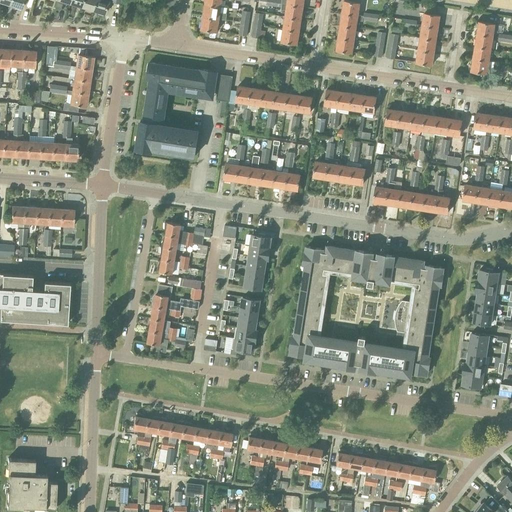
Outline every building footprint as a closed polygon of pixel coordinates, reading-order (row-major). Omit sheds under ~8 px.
[(11,0),(10,5),(22,9),(24,0),(11,0)] [(83,0),(81,7),(93,10),(96,0),(83,0)] [(120,2),(120,0),(96,0),(93,10),(105,14),(109,0),(120,2)] [(346,0),(344,13),(359,16),(361,3),(358,3),(349,1),(346,0)] [(286,17),(302,19),(304,7),(288,5),(288,4),(282,3),(282,7),(282,9),(288,10),(286,17)] [(206,4),(204,17),(220,19),(224,19),(227,20),(227,14),(225,13),(221,13),(222,7),(206,4)] [(241,23),(249,24),(251,11),(243,10),(241,23)] [(256,12),(254,24),(262,26),(264,13),(256,12)] [(364,20),(371,21),(372,13),(365,12),(364,20)] [(342,25),(357,28),(358,20),(363,21),(364,16),(359,16),(344,13),(342,25)] [(378,22),(379,14),(372,13),(371,21),(378,22)] [(424,25),(439,28),(441,16),(426,13),(424,25)] [(217,32),(220,19),(204,17),(202,29),(217,32)] [(300,32),(302,19),(286,17),(284,29),(300,32)] [(401,26),(408,27),(409,19),(402,18),(401,26)] [(409,19),(408,27),(415,28),(416,20),(409,19)] [(478,34),(494,36),(496,24),(480,21),(478,34)] [(247,36),(249,24),(241,23),(240,35),(247,36)] [(262,28),(262,26),(254,24),(252,37),(260,38),(262,28)] [(340,37),(355,40),(357,28),(342,25),(340,37)] [(437,40),(439,28),(424,25),(422,38),(437,40)] [(298,44),(300,32),(284,29),(282,41),(298,44)] [(376,44),(384,45),(386,32),(379,31),(376,44)] [(389,45),(397,46),(399,34),(391,33),(389,45)] [(492,49),(494,36),(478,34),(476,46),(492,49)] [(340,37),(337,50),(353,52),(355,40),(340,37)] [(435,53),(437,40),(422,38),(419,50),(435,53)] [(376,44),(374,55),(382,57),(384,45),(376,44)] [(395,59),(397,46),(389,45),(387,58),(395,59)] [(490,61),(492,49),(476,46),(474,58),(490,61)] [(0,64),(10,65),(11,50),(0,49),(0,64)] [(23,66),(24,51),(11,50),(10,65),(17,66),(17,71),(19,71),(22,72),(23,66)] [(433,65),(435,53),(419,50),(417,62),(433,65)] [(24,51),(23,66),(35,67),(36,52),(24,51)] [(76,67),(92,69),(93,57),(78,54),(76,67)] [(474,58),(472,71),(482,72),(482,76),(487,77),(489,66),(490,61),(474,58)] [(63,60),(55,59),(53,67),(62,69),(63,60)] [(71,66),(72,62),(63,60),(62,69),(71,70),(71,66)] [(217,72),(216,71),(216,74),(211,74),(211,71),(201,69),(201,70),(178,67),(178,70),(173,69),(173,66),(163,64),(163,67),(158,67),(158,64),(150,62),(150,64),(148,64),(147,70),(149,70),(148,78),(151,79),(149,87),(152,88),(151,93),(149,92),(146,109),(149,109),(148,114),(145,114),(144,121),(141,120),(139,136),(141,137),(141,142),(138,141),(137,149),(138,149),(138,151),(144,152),(145,150),(153,151),(153,150),(159,151),(160,148),(165,149),(164,152),(171,153),(172,150),(177,151),(176,153),(183,155),(184,152),(189,153),(188,155),(195,156),(199,134),(159,127),(165,87),(214,95),(217,72)] [(90,81),(92,69),(76,67),(74,79),(90,81)] [(18,80),(26,80),(27,72),(23,71),(23,72),(22,72),(19,71),(18,80)] [(221,75),(217,99),(228,101),(232,77),(221,75)] [(88,94),(90,81),(74,79),(72,91),(88,94)] [(18,88),(25,89),(26,89),(26,80),(18,80),(18,88)] [(60,85),(51,84),(50,92),(58,93),(60,85)] [(67,95),(67,94),(67,91),(68,91),(68,86),(60,85),(58,93),(67,95)] [(248,109),(251,88),(239,86),(236,102),(243,103),(242,111),(244,111),(245,108),(248,109)] [(11,101),(12,88),(6,87),(4,101),(11,101)] [(261,105),(263,90),(251,88),(248,109),(252,109),(260,110),(261,105)] [(327,89),(325,105),(332,106),(331,112),(332,112),(337,113),(338,107),(340,91),(327,89)] [(40,103),(41,91),(33,90),(32,102),(40,103)] [(273,107),(276,92),(263,90),(261,105),(273,107)] [(67,94),(72,95),(71,104),(86,106),(88,94),(72,91),(68,91),(67,91),(67,94)] [(350,109),(352,93),(340,91),(338,107),(350,109)] [(286,109),(288,93),(276,92),(273,107),(286,109)] [(298,111),(300,95),(288,93),(286,109),(298,111)] [(352,93),(350,109),(362,111),(365,95),(352,93)] [(300,95),(298,111),(310,113),(313,97),(300,95)] [(365,95),(362,111),(375,113),(377,97),(365,95)] [(19,111),(18,117),(21,117),(22,112),(31,112),(31,106),(19,105),(18,109),(18,111),(19,111)] [(243,115),(251,116),(252,109),(248,109),(245,108),(244,111),(243,115)] [(398,126),(401,111),(388,109),(386,124),(398,126)] [(411,128),(413,112),(401,111),(398,126),(411,128)] [(269,112),(267,119),(274,121),(276,114),(269,112)] [(332,112),(331,119),(339,120),(340,113),(337,113),(332,112)] [(411,128),(423,130),(425,114),(413,112),(411,128)] [(477,112),(475,128),(476,128),(475,135),(481,135),(482,129),(487,130),(489,114),(477,112)] [(438,116),(425,114),(423,130),(435,132),(438,116)] [(499,132),(502,116),(489,114),(487,130),(486,135),(491,135),(492,130),(499,132)] [(251,117),(251,116),(243,115),(242,123),(250,124),(251,117)] [(292,115),(291,123),(299,124),(300,116),(292,115)] [(358,115),(357,122),(364,124),(365,117),(358,115)] [(448,134),(450,118),(438,116),(435,132),(448,134)] [(511,133),(511,131),(511,117),(502,116),(499,132),(511,133)] [(14,117),(14,126),(22,126),(22,118),(21,117),(18,117),(14,117)] [(450,118),(448,134),(460,136),(462,120),(450,118)] [(274,121),(267,119),(266,126),(273,128),(274,121)] [(331,119),(330,127),(338,128),(339,120),(331,119)] [(64,120),(63,129),(71,129),(72,121),(64,120)] [(357,122),(355,136),(362,137),(364,124),(357,122)] [(291,123),(290,131),(298,132),(299,124),(291,123)] [(15,156),(28,157),(29,141),(23,141),(23,134),(21,134),(22,126),(14,126),(13,134),(17,134),(16,140),(15,156)] [(66,144),(65,159),(78,160),(79,144),(72,144),(73,137),(71,137),(71,129),(63,129),(63,137),(67,138),(66,144)] [(394,131),(393,138),(400,139),(401,132),(394,131)] [(227,132),(225,144),(232,145),(232,138),(239,139),(239,133),(227,132)] [(418,135),(417,142),(424,143),(425,136),(418,135)] [(482,135),(481,141),(482,141),(482,142),(489,143),(490,136),(482,135)] [(393,138),(392,146),(399,147),(400,139),(393,138)] [(442,139),(441,146),(449,147),(450,140),(442,139)] [(15,156),(16,140),(4,140),(3,155),(15,156)] [(28,157),(40,158),(41,142),(29,141),(28,157)] [(40,158),(52,158),(53,143),(41,142),(40,158)] [(328,142),(327,149),(335,151),(336,143),(328,142)] [(385,143),(379,142),(378,142),(376,152),(383,153),(385,143)] [(417,142),(416,150),(421,150),(423,151),(424,143),(417,142)] [(52,158),(65,159),(66,144),(53,143),(52,158)] [(238,144),(237,151),(244,153),(245,146),(238,144)] [(366,154),(373,156),(374,146),(368,145),(366,154)] [(440,153),(448,154),(449,147),(441,146),(440,153)] [(263,148),(262,155),(269,156),(270,149),(263,148)] [(327,149),(326,156),(330,157),(334,158),(334,157),(335,151),(327,149)] [(235,158),(243,160),(244,153),(237,151),(235,158)] [(287,152),(286,159),(294,161),(295,153),(287,152)] [(359,155),(351,153),(350,160),(357,162),(359,155)] [(262,184),(264,169),(259,168),(260,156),(254,155),(252,167),(249,182),(262,184)] [(262,155),(261,162),(268,163),(269,156),(262,155)] [(329,163),(326,178),(338,180),(341,165),(335,164),(336,157),(334,157),(334,158),(330,157),(329,163)] [(285,167),(292,168),(294,161),(286,159),(285,167)] [(375,171),(381,172),(383,160),(377,159),(375,171)] [(326,178),(329,163),(316,161),(314,177),(326,178)] [(354,167),(354,162),(348,161),(347,166),(341,165),(338,180),(351,182),(353,167),(354,167)] [(353,167),(351,182),(363,184),(366,169),(358,168),(358,164),(359,162),(354,162),(354,167),(353,167)] [(237,180),(240,165),(227,163),(225,178),(237,180)] [(249,182),(252,167),(240,165),(237,180),(249,182)] [(477,165),(476,173),(483,174),(484,166),(477,165)] [(387,204),(392,168),(389,167),(386,182),(390,183),(389,188),(376,186),(374,202),(387,204)] [(286,188),(289,173),(288,173),(289,168),(284,168),(283,172),(276,171),(274,186),(286,188)] [(399,206),(401,190),(395,189),(396,183),(394,182),(396,168),(392,168),(387,204),(399,206)] [(501,168),(500,176),(507,177),(509,169),(501,168)] [(274,186),(276,171),(264,169),(262,184),(274,186)] [(412,171),(411,178),(419,179),(419,172),(412,171)] [(289,173),(286,188),(299,190),(301,175),(289,173)] [(476,173),(475,180),(482,181),(483,174),(476,173)] [(437,175),(436,182),(444,183),(445,175),(437,175)] [(499,184),(506,185),(507,177),(500,176),(499,184)] [(411,178),(410,185),(418,186),(419,179),(411,178)] [(439,189),(439,190),(443,190),(444,183),(436,182),(435,189),(439,189)] [(476,202),(478,186),(466,184),(463,200),(476,202)] [(488,204),(491,188),(478,186),(476,202),(488,204)] [(501,206),(503,190),(491,188),(488,204),(501,206)] [(426,194),(423,209),(436,211),(438,196),(439,190),(439,189),(435,189),(434,195),(426,194)] [(411,207),(414,192),(401,190),(399,206),(411,207)] [(438,196),(436,211),(448,213),(451,198),(442,196),(443,190),(439,190),(438,196)] [(511,191),(503,190),(501,206),(511,207),(511,191)] [(423,209),(426,194),(414,192),(411,207),(423,209)] [(23,244),(25,207),(12,206),(12,221),(18,222),(18,228),(20,228),(19,244),(23,244)] [(36,223),(37,208),(25,207),(23,244),(27,245),(28,228),(29,228),(30,222),(36,223)] [(49,224),(50,208),(37,208),(36,223),(49,224)] [(61,224),(62,209),(50,208),(49,224),(61,224)] [(62,209),(61,224),(73,225),(74,210),(62,209)] [(168,229),(167,234),(204,241),(205,238),(209,238),(209,237),(210,237),(212,229),(196,226),(195,232),(180,230),(181,224),(169,222),(169,223),(166,222),(166,228),(168,229)] [(225,225),(224,236),(236,238),(237,227),(225,225)] [(44,229),(43,237),(51,238),(52,229),(44,229)] [(164,240),(162,246),(177,249),(178,242),(193,245),(193,243),(199,244),(198,252),(207,254),(209,245),(204,244),(204,241),(167,234),(166,240),(164,240)] [(253,234),(251,245),(271,248),(271,247),(270,247),(271,237),(266,236),(266,235),(259,234),(259,235),(253,234)] [(43,246),(51,246),(51,238),(43,237),(43,246)] [(6,244),(5,256),(14,257),(15,244),(6,244)] [(250,256),(269,259),(271,248),(251,245),(250,256)] [(164,253),(163,259),(175,261),(177,249),(162,246),(161,253),(164,253)] [(328,246),(327,252),(323,252),(323,249),(307,246),(306,253),(305,252),(303,264),(309,265),(308,270),(305,270),(304,279),(308,280),(307,285),(303,285),(301,294),(306,295),(305,300),(300,300),(300,301),(305,301),(304,307),(299,306),(298,315),(303,316),(302,322),(297,321),(296,330),(299,331),(298,336),(292,336),(291,347),(292,347),(291,353),(307,356),(307,353),(309,354),(311,354),(310,360),(319,362),(320,357),(326,358),(325,363),(334,364),(335,359),(340,360),(340,366),(355,368),(356,366),(356,363),(359,364),(362,364),(361,367),(361,369),(377,372),(378,366),(383,367),(382,371),(392,373),(392,368),(398,369),(397,374),(407,375),(407,369),(409,369),(411,369),(411,372),(427,374),(428,368),(429,369),(430,361),(431,357),(425,356),(426,350),(429,351),(431,342),(426,341),(427,335),(431,336),(433,327),(428,326),(429,320),(434,321),(434,320),(429,320),(430,314),(435,315),(436,305),(432,305),(432,299),(437,300),(438,291),(436,290),(436,284),(442,285),(443,280),(444,274),(442,274),(443,267),(427,265),(427,268),(423,267),(424,261),(415,259),(414,264),(409,263),(409,258),(400,257),(399,261),(394,261),(395,255),(379,252),(378,255),(378,258),(375,257),(373,257),(373,255),(373,252),(358,249),(357,255),(351,254),(352,250),(343,248),(342,253),(336,252),(337,247),(328,246)] [(219,258),(226,258),(227,247),(219,247),(219,258)] [(60,248),(60,256),(72,257),(73,249),(60,248)] [(248,266),(265,268),(267,259),(269,259),(250,256),(248,266)] [(174,267),(175,261),(163,259),(162,264),(159,264),(159,270),(161,270),(161,271),(173,273),(174,267)] [(247,276),(264,278),(265,268),(248,266),(247,276)] [(478,279),(478,280),(499,283),(501,272),(493,271),(493,270),(487,269),(486,270),(481,269),(479,280),(478,279)] [(33,275),(0,273),(0,303),(1,304),(0,319),(68,324),(70,283),(44,281),(44,291),(41,291),(41,288),(35,287),(35,291),(32,291),(33,275)] [(247,276),(245,286),(262,289),(264,278),(247,276)] [(176,278),(175,286),(196,287),(196,279),(176,278)] [(476,291),(498,294),(499,283),(478,280),(476,291)] [(157,293),(155,305),(167,307),(173,308),(182,310),(182,306),(199,309),(201,301),(188,298),(187,300),(181,299),(181,302),(173,300),(173,301),(168,300),(169,296),(171,296),(173,286),(160,284),(158,293),(157,293)] [(479,291),(477,301),(494,304),(495,294),(498,294),(476,291),(479,291)] [(212,292),(211,309),(218,310),(220,293),(212,292)] [(243,297),(242,307),(259,310),(260,299),(243,297)] [(476,311),(492,314),(494,304),(477,301),(476,311)] [(153,317),(165,320),(167,308),(167,307),(155,305),(153,317)] [(240,317),(257,320),(259,310),(242,307),(240,317)] [(180,317),(182,310),(173,308),(172,315),(180,317)] [(74,310),(74,323),(87,323),(87,311),(74,310)] [(474,322),(491,324),(492,314),(476,311),(474,322)] [(153,317),(151,329),(169,333),(170,327),(171,327),(172,321),(165,320),(153,317)] [(236,327),(258,330),(256,330),(257,320),(240,317),(239,327),(236,327)] [(234,337),(256,341),(258,330),(236,327),(235,337),(234,337)] [(177,334),(169,333),(151,329),(148,342),(161,344),(162,338),(167,339),(176,341),(175,346),(186,348),(187,341),(177,339),(177,334)] [(472,332),(471,343),(487,345),(489,335),(472,332)] [(256,341),(233,337),(232,349),(241,350),(241,351),(248,352),(248,351),(254,352),(255,341),(256,341)] [(206,338),(205,344),(217,346),(218,340),(206,338)] [(469,353),(486,355),(487,345),(471,343),(469,353)] [(465,362),(487,366),(487,365),(484,365),(486,355),(469,353),(468,362),(465,362)] [(465,362),(463,373),(485,376),(487,366),(465,362)] [(483,387),(485,376),(463,373),(464,374),(463,384),(469,385),(468,386),(475,387),(475,386),(483,387)] [(137,444),(143,445),(145,436),(146,430),(148,418),(142,417),(143,415),(137,413),(136,416),(135,416),(133,428),(138,429),(138,435),(139,435),(137,444)] [(148,418),(146,430),(158,432),(160,420),(160,417),(154,416),(153,419),(148,418)] [(160,420),(158,432),(170,435),(172,422),(166,421),(167,419),(161,417),(160,417),(160,420)] [(167,449),(165,464),(172,465),(174,450),(175,443),(176,443),(177,436),(182,437),(185,421),(184,421),(178,421),(178,423),(172,422),(170,435),(169,441),(167,449)] [(182,437),(194,439),(197,426),(191,425),(191,423),(186,421),(185,421),(182,437)] [(207,441),(209,428),(197,426),(194,439),(207,441)] [(207,441),(205,447),(211,448),(210,457),(214,457),(216,458),(221,431),(209,428),(207,441)] [(233,433),(221,431),(216,458),(222,459),(224,450),(225,444),(231,445),(233,433)] [(259,451),(261,438),(249,436),(247,448),(259,451)] [(273,440),(261,438),(259,451),(271,453),(273,440)] [(273,440),(271,453),(283,455),(284,455),(286,442),(273,440)] [(298,445),(286,442),(284,455),(282,470),(287,471),(290,456),(296,457),(298,445)] [(193,445),(186,444),(185,453),(192,454),(193,445)] [(298,445),(296,457),(308,459),(311,447),(298,445)] [(311,447),(308,459),(321,462),(323,449),(311,447)] [(340,480),(346,481),(348,473),(349,466),(351,454),(346,453),(346,451),(340,449),(340,452),(339,452),(336,464),(342,465),(341,472),(340,480)] [(351,454),(349,466),(361,469),(363,456),(364,453),(363,453),(357,453),(357,455),(351,454)] [(366,470),(364,484),(362,495),(368,496),(370,485),(372,476),(373,471),(375,458),(370,457),(370,455),(365,453),(364,453),(363,456),(361,469),(366,470)] [(280,478),(282,470),(284,455),(283,455),(283,460),(276,459),(273,479),(279,480),(280,478)] [(265,457),(258,456),(256,465),(255,475),(262,476),(263,466),(265,457)] [(29,505),(29,507),(56,508),(57,481),(46,481),(47,474),(45,474),(45,476),(34,476),(35,460),(11,459),(11,458),(8,458),(7,461),(8,461),(8,468),(11,468),(10,474),(8,474),(7,475),(9,475),(8,486),(11,486),(11,491),(8,491),(7,504),(7,507),(10,507),(23,507),(23,504),(29,505)] [(373,471),(372,476),(378,477),(378,479),(384,480),(385,473),(387,460),(375,458),(373,471)] [(397,475),(399,463),(387,460),(385,473),(397,475)] [(399,463),(397,475),(409,477),(412,465),(412,462),(411,461),(405,461),(405,463),(399,463)] [(409,477),(408,483),(420,485),(421,479),(424,467),(418,466),(418,464),(413,462),(412,462),(412,465),(409,477)] [(300,464),(299,473),(306,474),(307,465),(300,464)] [(424,467),(421,479),(434,482),(436,469),(435,469),(436,466),(430,466),(429,468),(424,467)] [(511,478),(508,475),(498,485),(505,493),(511,500),(511,478)] [(148,476),(145,495),(153,496),(155,477),(148,476)] [(378,477),(372,476),(370,485),(377,487),(378,477)] [(203,494),(204,485),(187,483),(185,496),(194,496),(194,493),(203,494)] [(412,494),(419,494),(420,486),(413,485),(412,494)] [(130,511),(131,503),(127,502),(128,488),(120,487),(119,503),(125,503),(124,511),(130,511)] [(175,491),(173,511),(180,511),(181,505),(182,491),(175,491)] [(283,507),(293,508),(294,495),(283,495),(283,507)] [(479,505),(473,511),(490,511),(492,509),(495,511),(507,511),(508,511),(495,499),(492,496),(486,503),(485,502),(481,506),(479,505)] [(315,498),(308,498),(307,511),(314,511),(315,498)] [(351,511),(352,506),(351,506),(351,501),(338,500),(338,510),(345,511),(344,511),(351,511)] [(131,503),(130,511),(137,511),(138,503),(131,503)]
